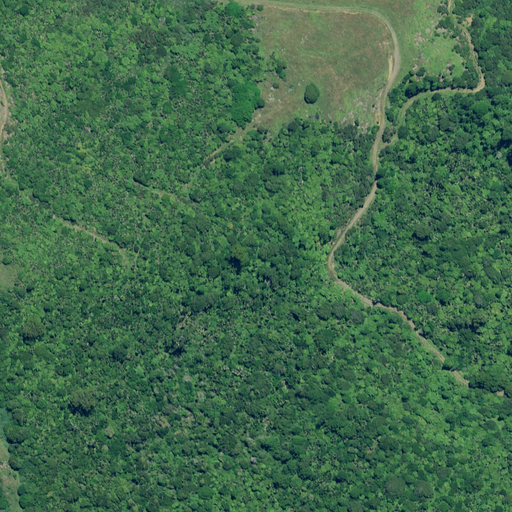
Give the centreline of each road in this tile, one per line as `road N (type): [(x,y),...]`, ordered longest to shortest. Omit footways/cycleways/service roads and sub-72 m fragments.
road 1 (track): [(511,396),(468,382),(419,326),(331,271),(336,242),(375,189),(373,155),(399,135),(409,99),(483,88),(472,42),(449,0)]
road 2 (track): [(373,155),(391,69),(386,21),(368,10),(241,0)]
